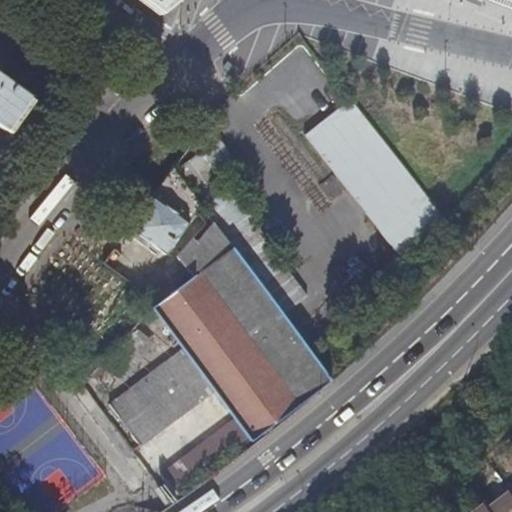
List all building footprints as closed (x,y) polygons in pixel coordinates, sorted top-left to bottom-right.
[(169,0),(139,0),(153,10),(156,11),(169,0)] [(511,0),(483,0),(511,10),(511,0)] [(0,127),(1,128),(25,95),(0,76),(0,127)] [(443,215),(352,96),(306,132),(401,254),(443,215)] [(198,209),(168,170),(147,196),(184,224),(186,225),(198,209)] [(312,218),(331,201),(311,179),(292,196),(312,218)] [(147,196),(125,228),(161,256),(184,224),(147,196)] [(208,237),(215,232),(211,227),(204,232),(208,237)] [(195,273),(293,405),(326,381),(215,232),(208,237),(183,257),(195,273)] [(232,420),(246,440),(293,405),(195,273),(147,308),(180,351),(210,391),(232,420)] [(85,282),(56,332),(98,356),(126,306),(85,282)] [(135,446),(210,391),(180,351),(105,407),(135,446)] [(157,476),(173,496),(246,440),(232,420),(157,476)] [(464,506),(468,511),(511,511),(511,497),(505,488),(482,505),(476,496),(464,506)]
